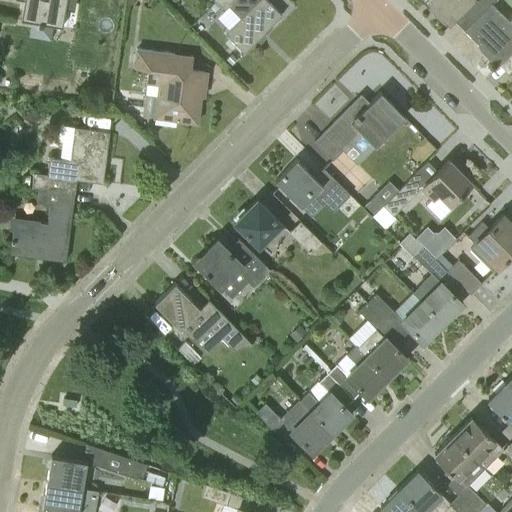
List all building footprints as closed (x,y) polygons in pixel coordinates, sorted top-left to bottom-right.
[(74,10),(75,0),(18,0),(23,1),(20,19),(31,22),(28,36),(51,40),(53,25),(62,27),(65,8),(74,10)] [(267,0),(216,0),(216,1),(224,9),(228,5),(239,16),(224,32),(244,52),(281,14),(267,0)] [(421,0),(441,22),(443,20),(448,26),(454,20),(474,0),(421,0)] [(511,23),(491,2),(492,0),(474,0),(454,20),(478,43),(478,44),(492,58),(499,65),(511,51),(511,23)] [(166,84),(164,96),(152,94),(149,115),(161,117),(196,122),(204,71),(173,66),(175,53),(136,48),(134,63),(148,65),(146,82),(166,84)] [(511,51),(499,65),(511,77),(511,51)] [(226,58),(231,64),(236,59),(231,53),(226,58)] [(404,116),(379,91),(357,114),(349,106),(314,141),(332,159),(359,130),(374,145),(404,116)] [(32,171),(32,176),(31,186),(37,187),(74,192),(75,179),(102,182),(109,130),(95,129),(95,127),(89,126),(88,128),(73,126),(69,159),(48,156),(46,173),(32,171)] [(314,177),(295,159),(274,180),(303,208),(316,194),(333,211),(351,193),(324,166),(314,177)] [(449,202),(470,182),(448,159),(427,180),(418,171),(385,204),(383,206),(392,215),(421,186),(432,196),(437,191),(449,202)] [(21,185),(31,186),(32,176),(22,175),(21,185)] [(65,260),(74,192),(37,187),(35,201),(48,203),(46,222),(40,221),(40,219),(9,215),(7,230),(11,230),(9,253),(65,260)] [(383,206),(385,204),(374,194),(365,203),(375,213),(383,206)] [(274,236),(284,226),(256,198),(234,221),(257,245),(270,232),(274,236)] [(496,266),(511,250),(511,223),(502,214),(469,247),(481,259),(485,254),(496,266)] [(305,215),(300,220),(321,241),(326,236),(305,215)] [(310,252),(321,241),(300,220),(288,232),(310,252)] [(269,268),(238,238),(226,249),(216,239),(194,261),(221,287),(222,287),(231,296),(247,280),(252,285),(269,268)] [(455,278),(447,270),(435,258),(422,245),(412,255),(430,273),(446,287),(455,278)] [(435,258),(447,270),(452,265),(440,253),(435,258)] [(447,270),(455,278),(470,293),(480,282),(457,260),(452,265),(447,270)] [(461,302),(446,287),(430,273),(412,292),(419,298),(441,321),(461,302)] [(209,325),(221,337),(232,348),(233,347),(251,342),(208,299),(199,307),(174,282),(154,301),(179,327),(195,343),(196,342),(194,340),(209,325)] [(409,328),(400,317),(393,311),(393,310),(390,307),(375,292),(366,301),(401,336),(409,328)] [(419,298),(400,317),(409,328),(422,340),(441,321),(419,298)] [(392,344),(401,336),(366,301),(357,310),(375,327),(356,345),(386,375),(405,357),(392,344)] [(335,310),(329,317),(337,323),(343,317),(335,310)] [(306,331),(299,324),(289,334),(296,341),(306,331)] [(200,357),(185,341),(178,348),(193,364),(200,357)] [(366,395),(386,375),(356,345),(355,344),(345,354),(353,362),(343,372),(334,363),(326,371),(351,397),(360,389),(366,395)] [(306,391),(299,400),(330,431),(350,412),(343,406),(351,397),(326,371),(317,380),(326,388),(314,400),(306,391)] [(256,372),(250,378),(255,384),(261,378),(256,372)] [(511,423),(511,386),(506,381),(488,399),(511,423)] [(311,451),(330,431),(299,400),(298,398),(278,418),(264,402),(255,412),(273,430),(282,421),(289,428),(311,451)] [(485,467),(503,449),(470,417),(453,434),(477,459),(485,467)] [(106,426),(97,423),(93,436),(102,439),(106,426)] [(448,483),(458,493),(467,484),(485,467),(477,459),(453,434),(434,453),(456,475),(448,483)] [(511,458),(511,441),(503,449),(511,458)] [(141,479),(147,463),(87,442),(83,459),(141,479)] [(45,482),(76,487),(78,471),(84,472),(86,461),(50,455),(45,482)] [(475,511),(476,511),(459,494),(450,503),(417,470),(398,489),(421,511),(455,511),(457,511),(458,511),(475,511)] [(94,511),(98,490),(76,487),(45,482),(41,507),(68,511),(94,511)] [(250,498),(205,483),(201,496),(234,507),(232,511),(250,511),(246,510),(250,498)] [(476,511),(485,502),(467,484),(458,493),(459,494),(476,511)] [(162,498),(164,486),(149,485),(147,497),(162,498)] [(421,511),(398,489),(381,506),(386,511),(421,511)]
